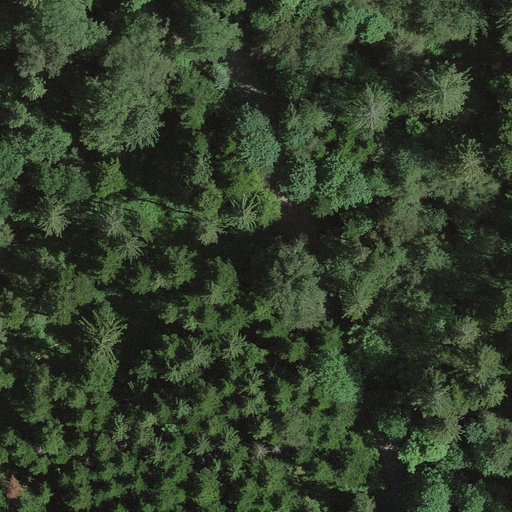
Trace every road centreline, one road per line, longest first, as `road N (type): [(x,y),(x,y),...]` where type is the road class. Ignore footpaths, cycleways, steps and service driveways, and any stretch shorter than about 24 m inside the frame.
road 1 (unclassified): [(126,0),(212,46),(247,84),(381,414),(406,511)]
road 2 (track): [(511,64),(334,71),(212,46)]
road 3 (track): [(153,18),(0,49)]
